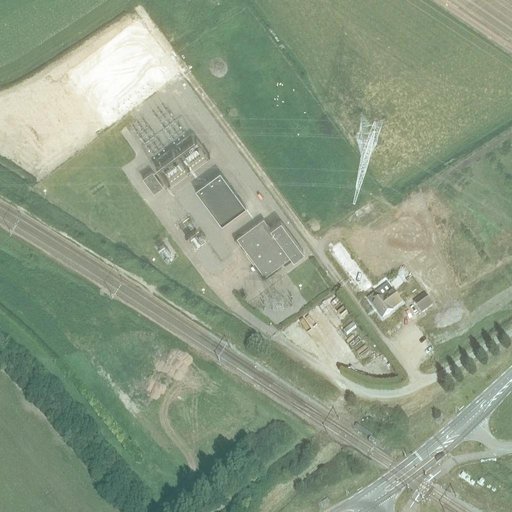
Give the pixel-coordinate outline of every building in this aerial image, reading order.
[(176,153),(155,168),(168,184),(188,169),(208,154),(196,138),(176,153)] [(153,193),(162,186),(152,171),(142,178),(153,193)] [(194,189),(221,225),(245,206),(219,171),(194,189)] [(139,216),(151,206),(129,182),(124,187),(126,190),(120,195),(139,216)] [(116,189),(103,198),(124,226),(133,220),(124,207),(124,208),(116,198),(120,194),(116,189)] [(264,216),(267,224),(279,220),(275,211),(264,216)] [(180,231),(192,225),(188,217),(177,222),(180,231)] [(293,259),(303,252),(280,220),(270,228),(263,218),(236,238),(264,276),(290,256),(293,259)] [(187,235),(191,245),(199,242),(195,232),(187,235)] [(177,256),(165,240),(155,248),(167,264),(177,256)] [(331,250),(363,293),(372,287),(340,244),(331,250)] [(382,278),(391,289),(400,281),(391,270),(382,278)] [(378,292),(368,299),(373,305),(383,319),(393,312),(393,311),(403,304),(393,291),(383,299),(383,298),(378,292)] [(337,320),(347,313),(333,292),(323,299),(337,320)] [(425,295),(414,303),(422,314),(433,306),(425,295)] [(349,331),(356,326),(350,318),(343,323),(349,331)] [(365,409),(356,404),(353,409),(362,415),(365,409)] [(444,421),(446,416),(441,412),(435,418),(436,419),(433,422),(436,425),(442,424),(444,421)] [(373,434),(357,424),(355,428),(371,438),(373,434)] [(324,508),(329,505),(329,500),(328,498),(319,504),(320,505),(324,508)]
